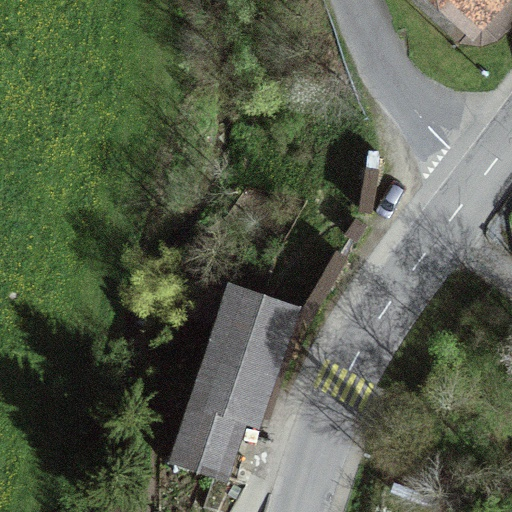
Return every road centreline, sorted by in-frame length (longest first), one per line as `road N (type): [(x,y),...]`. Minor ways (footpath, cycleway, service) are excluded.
road 1 (tertiary): [(294,511),(323,422),(386,308),(441,232)]
road 2 (residential): [(491,163),(426,123),(376,56),(356,0)]
